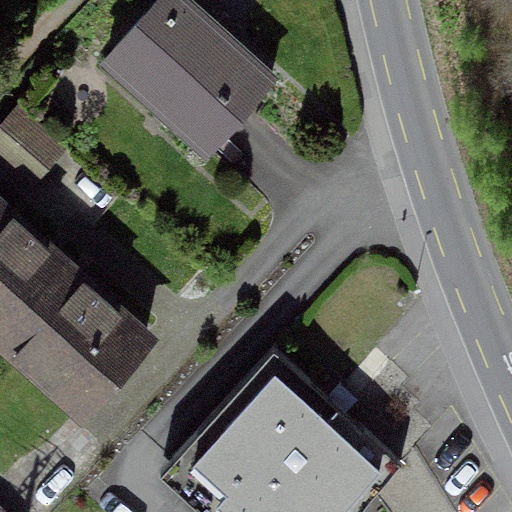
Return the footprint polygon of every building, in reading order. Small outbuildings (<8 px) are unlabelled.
[(171,115),(205,147),(272,73),(224,30),(190,0),(155,0),(115,46),(180,105),(171,115)] [(48,163),(63,146),(17,106),(0,125),(0,157),(29,183),(48,163)] [(0,332),(0,333),(64,260),(29,229),(0,202),(0,332)] [(99,366),(109,375),(145,334),(101,293),(64,260),(0,333),(71,396),(99,366)] [(339,404),(274,344),(172,454),(235,511),(352,511),(400,460),(339,404)]
